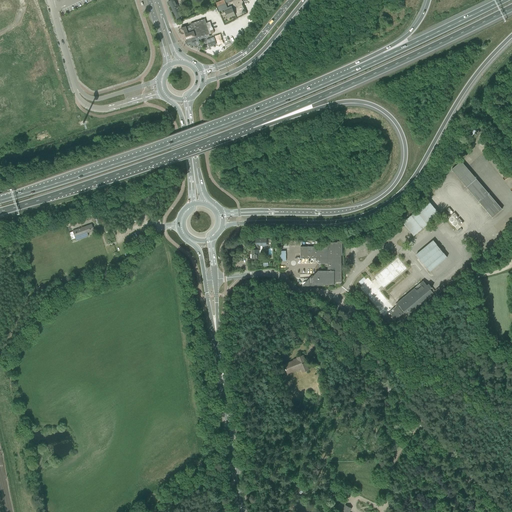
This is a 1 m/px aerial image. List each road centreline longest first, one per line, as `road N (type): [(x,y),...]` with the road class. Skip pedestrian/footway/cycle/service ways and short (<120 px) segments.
road 1 (unclassified): [(500,511),(286,282),(270,273),(214,279)]
road 2 (motorway): [(251,125),(363,103),(392,119),(406,154),(390,190),(364,206),(239,212)]
road 3 (motorway): [(222,226),(337,222),(382,206),(409,183),(475,75),(511,36)]
road 4 (motorway): [(341,76),(0,200)]
road 5 (motorway): [(251,125),(511,8)]
road 6 (motorway): [(0,212),(251,125)]
road 7 (secondary): [(241,511),(214,321)]
road 8 (motorway): [(501,0),(341,76)]
road 9 (track): [(511,262),(459,281),(380,336)]
road 10 (motorway): [(203,82),(254,58),(304,0)]
